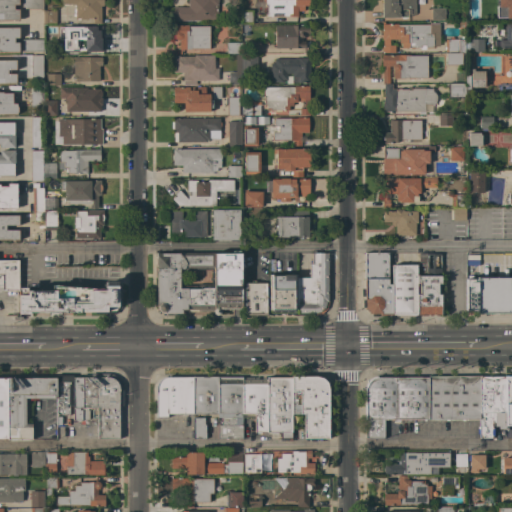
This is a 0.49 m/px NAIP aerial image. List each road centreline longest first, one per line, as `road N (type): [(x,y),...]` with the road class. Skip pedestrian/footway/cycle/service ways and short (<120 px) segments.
road 1 (residential): [(134,511),(134,0)]
road 2 (residential): [(346,348),(344,0)]
road 3 (tertiary): [(348,511),(346,348)]
road 4 (secondary): [(478,347),(346,348)]
